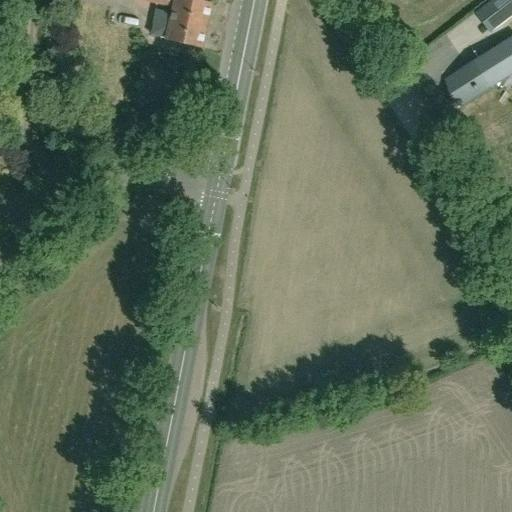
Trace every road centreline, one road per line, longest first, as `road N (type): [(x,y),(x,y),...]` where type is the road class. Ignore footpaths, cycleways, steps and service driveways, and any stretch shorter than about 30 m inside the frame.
road 1 (track): [(511,290),(317,0)]
road 2 (secondary): [(153,511),(217,188)]
road 3 (unclassified): [(76,197),(37,162),(23,126),(32,0)]
road 4 (secondary): [(217,188),(256,0)]
road 5 (residential): [(76,197),(108,177),(135,174),(217,188)]
